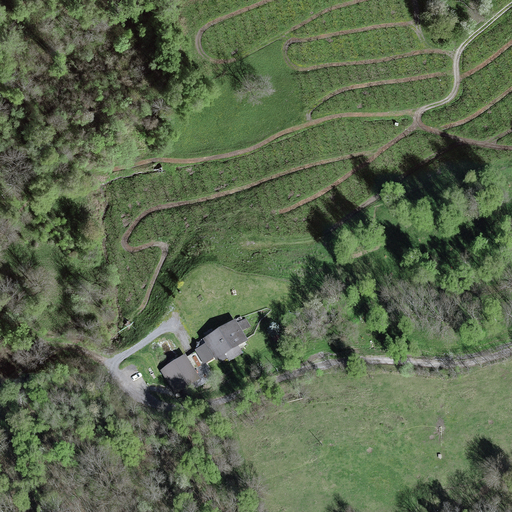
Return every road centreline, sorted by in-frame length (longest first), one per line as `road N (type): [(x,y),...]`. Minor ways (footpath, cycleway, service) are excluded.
road 1 (residential): [(511,351),(440,364),(348,361),(207,400),(161,401)]
road 2 (track): [(511,5),(457,53),(455,93),(418,114),(421,127),(511,148)]
